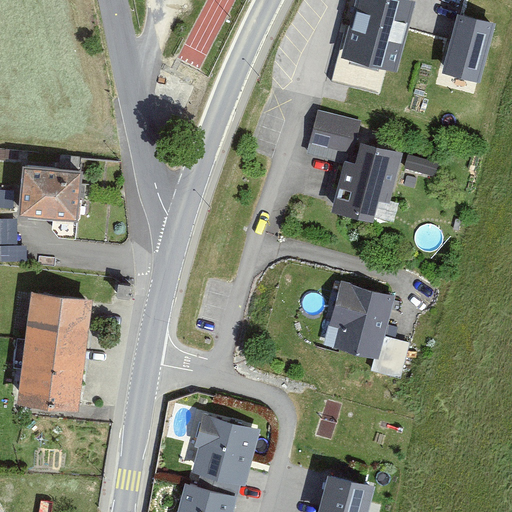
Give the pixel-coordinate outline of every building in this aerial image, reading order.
[(412,0),(357,0),(344,50),(396,63),(412,0)] [(494,17),(461,8),(445,64),(479,73),(494,17)] [(361,123),(322,113),(314,142),(356,153),(353,164),(343,161),(331,207),(369,218),(375,197),(386,200),(400,148),(357,137),(361,123)] [(75,168),(25,163),(21,205),(71,210),(75,168)] [(391,292),(343,279),(326,341),(374,355),(391,292)] [(88,297),(33,289),(19,394),(74,402),(88,297)] [(233,511),(257,424),(208,411),(180,511),(233,511)] [(364,511),(373,481),(330,469),(318,511),(323,511),(364,511)]
